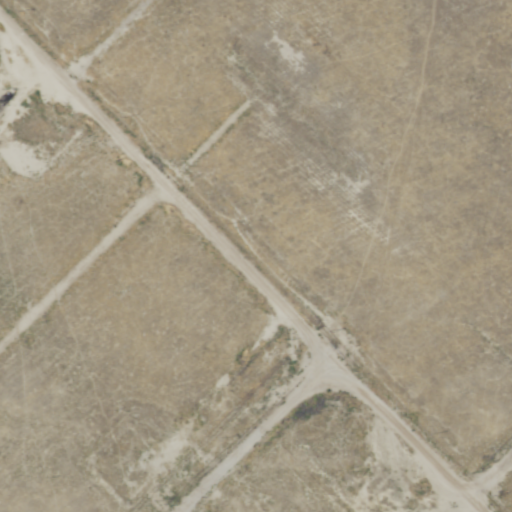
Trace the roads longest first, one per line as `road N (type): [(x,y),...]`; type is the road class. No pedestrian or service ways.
road 1 (track): [(170,511),(323,359),(61,75)]
road 2 (track): [(460,489),(323,359)]
